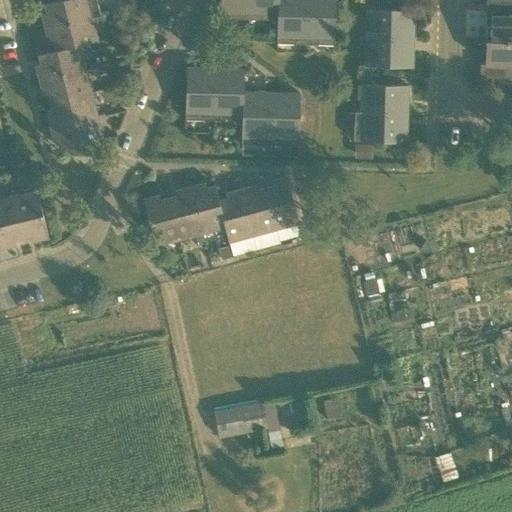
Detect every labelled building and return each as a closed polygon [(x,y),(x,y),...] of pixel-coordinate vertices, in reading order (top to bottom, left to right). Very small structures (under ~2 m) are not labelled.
[(42,13),(45,29),(100,15),(96,0),(59,0),(45,4),(47,12),(42,13)] [(250,0),(221,0),(221,18),(250,19),(250,0)] [(278,20),(278,0),(250,0),(250,19),(278,20)] [(306,0),(278,0),(278,20),(277,37),(305,38),(306,38),(306,0)] [(334,44),(335,0),(306,0),(306,38),(305,38),(305,44),(334,44)] [(486,39),(486,40),(511,40),(511,3),(487,2),(486,21),(491,21),(491,40),(486,39)] [(413,38),(413,30),(414,10),(368,8),(367,37),(413,38)] [(81,45),(88,43),(106,39),(100,15),(45,29),(49,44),(54,42),(56,50),(80,44),(81,45)] [(107,38),(125,33),(124,27),(105,32),(107,38)] [(412,67),(413,56),(413,38),(367,37),(366,66),(412,67)] [(511,40),(486,40),(485,63),(480,63),(480,77),(511,78),(511,40)] [(36,64),(39,79),(94,66),(88,43),(81,45),(80,44),(56,50),(39,54),(41,63),(36,64)] [(100,89),(94,66),(39,79),(43,95),(48,93),(50,102),(92,91),(100,89)] [(214,114),(215,68),(187,67),(185,119),(213,120),(214,114)] [(243,120),(243,91),(244,68),(215,68),(214,114),(213,120),(242,120),(243,120)] [(407,113),(408,85),(362,84),(361,112),(407,113)] [(51,126),(97,115),(92,91),(50,102),(52,110),(47,111),(51,126)] [(270,139),(272,92),(243,91),(243,120),(242,120),(242,138),(270,139)] [(299,139),(300,93),(272,92),(270,139),(299,139)] [(406,142),(407,131),(407,113),(361,112),(355,111),(354,141),(406,142)] [(105,113),(97,115),(51,126),(54,141),(59,140),(61,149),(111,137),(105,113)] [(299,223),(300,223),(287,176),(272,180),(273,185),(265,188),(276,229),(292,225),(294,233),(301,231),(299,223)] [(205,183),(190,187),(205,241),(228,235),(225,227),(226,227),(219,200),(215,185),(207,188),(205,183)] [(276,229),(265,188),(257,190),(255,185),(241,189),(253,235),(256,244),(263,242),(260,233),(276,229)] [(177,196),(168,198),(182,247),(205,241),(190,187),(175,191),(177,196)] [(229,242),(253,235),(241,189),(226,193),(227,198),(219,200),(226,227),(225,227),(228,235),(229,242)] [(14,196),(24,238),(32,236),(33,241),(49,238),(37,191),(14,196)] [(158,253),(182,247),(168,198),(160,200),(159,195),(143,199),(158,253)] [(15,240),(24,238),(14,196),(0,199),(0,242),(2,249),(17,245),(15,240)] [(323,401),(327,420),(342,417),(338,397),(323,401)] [(287,402),(292,423),(305,419),(300,398),(287,402)] [(270,445),(280,444),(275,399),(265,400),(270,445)] [(263,407),(215,417),(219,436),(267,427),(263,407)]
